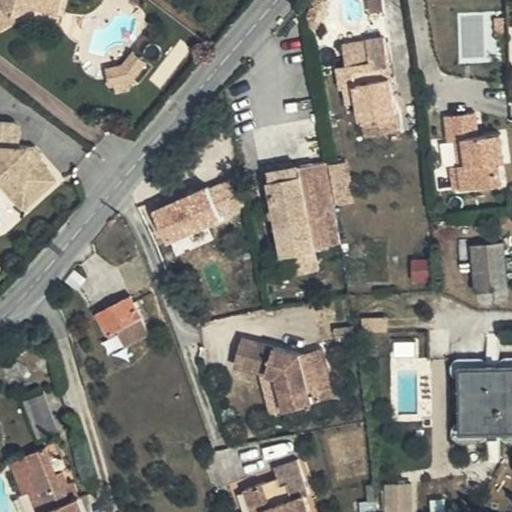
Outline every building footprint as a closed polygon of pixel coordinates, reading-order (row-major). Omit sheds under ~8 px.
[(0,0),(0,31),(19,20),(16,16),(33,6),(42,0),(0,0)] [(63,0),(42,0),(33,6),(61,13),(63,0)] [(388,34),(368,38),(372,60),(352,64),(355,81),(350,82),(350,86),(353,101),(363,99),(368,134),(403,129),(388,34)] [(372,60),(368,38),(346,41),(350,64),(352,64),(372,60)] [(149,59),(135,48),(125,62),(107,65),(111,82),(115,81),(129,78),(134,77),(149,59)] [(352,64),(350,64),(340,65),(343,87),(350,86),(350,82),(355,81),(352,64)] [(129,78),(115,81),(117,89),(131,87),(129,78)] [(464,144),(466,171),(468,191),(508,190),(506,168),(510,167),(508,140),(484,141),(482,118),(455,119),(457,144),(464,144)] [(0,174),(14,174),(34,198),(58,177),(28,145),(20,145),(21,134),(20,130),(19,127),(16,124),(14,123),(12,122),(9,122),(0,121),(0,174)] [(332,158),(305,164),(323,248),(350,242),(332,158)] [(307,251),(323,248),(305,164),(275,172),(296,274),(310,271),(307,251)] [(468,191),(466,171),(457,171),(459,192),(468,191)] [(0,175),(26,205),(34,198),(14,174),(0,174),(0,175)] [(238,174),(212,186),(224,213),(250,201),(238,174)] [(211,183),(159,206),(173,239),(225,215),(224,213),(212,186),(211,183)] [(482,289),(511,285),(511,273),(508,242),(478,244),(482,289)] [(327,267),(323,248),(307,251),(310,271),(327,267)] [(130,342),(156,331),(138,294),(104,309),(115,332),(125,328),(130,342)] [(391,328),(391,315),(368,315),(369,328),(391,328)] [(511,365),(505,365),(504,332),(489,333),(491,365),(465,367),(468,432),(493,431),(494,461),(506,460),(505,432),(511,431),(511,365)] [(247,363),(282,374),(287,376),(283,346),(256,337),(247,363)] [(292,378),(299,412),(347,400),(338,352),(317,357),(283,346),(287,376),(292,378)] [(282,374),(289,409),(290,415),(293,413),(292,410),(287,376),(282,374)] [(292,410),(293,413),(299,412),(292,378),(287,376),(292,410)] [(34,399),(41,416),(54,410),(47,393),(34,399)] [(58,469),(65,466),(71,464),(62,440),(49,445),(58,469)] [(86,511),(81,498),(72,501),(67,486),(72,484),(65,466),(58,469),(49,445),(31,453),(36,468),(28,472),(34,488),(42,511),(45,511),(49,511),(86,511)] [(27,491),(34,488),(28,472),(36,468),(31,453),(14,459),(27,491)] [(303,457),(297,459),(305,482),(308,493),(314,490),(303,457)] [(305,482),(297,459),(279,466),(282,475),(284,482),(272,487),(269,479),(250,486),(258,510),(258,511),(274,511),(308,494),(308,493),(305,482)] [(284,482),(282,475),(269,479),(272,487),(284,482)] [(415,511),(417,511),(416,479),(390,480),(391,511),(415,511)] [(314,511),(308,494),(274,511),(314,511)]
